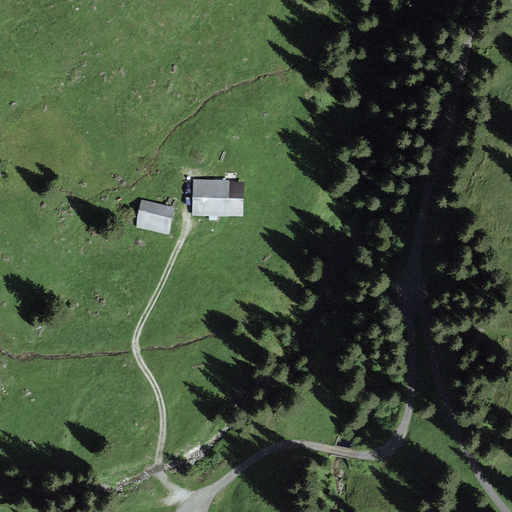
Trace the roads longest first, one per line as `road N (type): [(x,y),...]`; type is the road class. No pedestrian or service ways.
road 1 (track): [(193,505),(157,472),(161,404),(136,350),(183,235),(184,207)]
road 2 (unclassified): [(411,285),(414,243),(478,0)]
